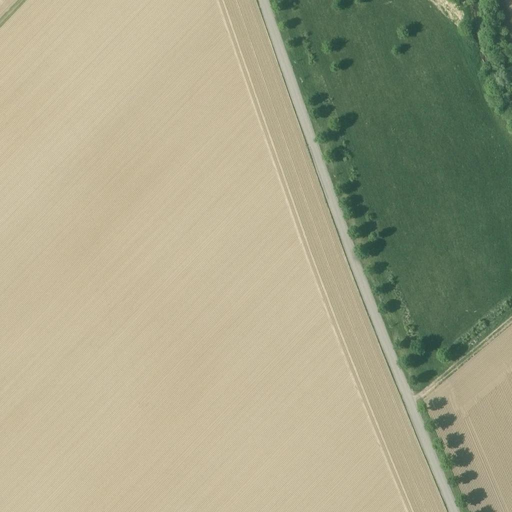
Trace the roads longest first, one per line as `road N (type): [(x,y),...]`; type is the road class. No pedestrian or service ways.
road 1 (tertiary): [(264,0),(364,287),(454,511)]
road 2 (track): [(511,321),(410,405)]
